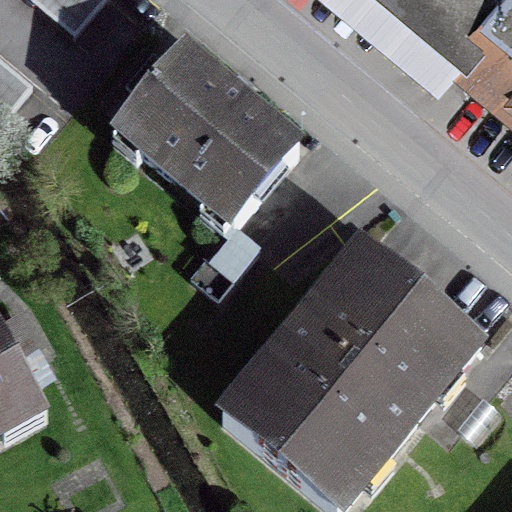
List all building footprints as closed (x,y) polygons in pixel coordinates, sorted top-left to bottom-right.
[(106,1),(104,0),(21,0),(73,42),(106,1)] [(411,0),(469,48),(509,0),(411,0)] [(511,0),(509,0),(469,48),(511,83),(511,0)] [(321,170),(197,68),(124,156),(248,258),(321,170)] [(0,135),(32,98),(0,71),(0,135)] [(348,511),(481,351),(372,260),(229,434),(322,511),(348,511)] [(0,440),(50,414),(0,320),(0,440)]
